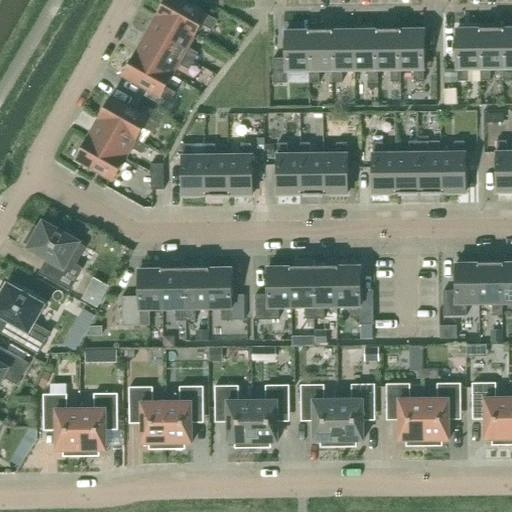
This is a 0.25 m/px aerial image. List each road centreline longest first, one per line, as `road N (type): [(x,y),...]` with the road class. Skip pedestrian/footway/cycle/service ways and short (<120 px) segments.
road 1 (unclassified): [(0,501),(339,483),(511,485)]
road 2 (residential): [(511,227),(135,232),(30,174)]
road 3 (unclassified): [(124,0),(30,174)]
